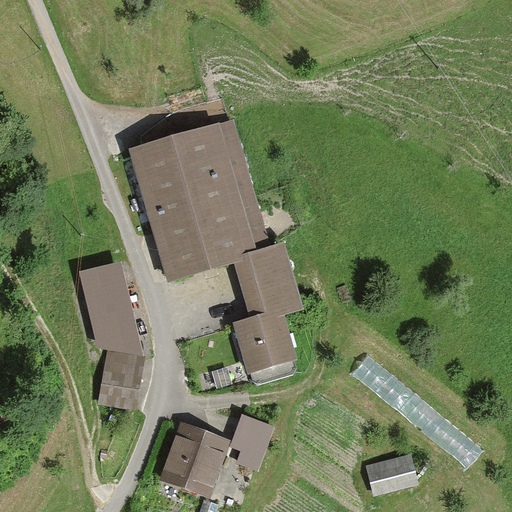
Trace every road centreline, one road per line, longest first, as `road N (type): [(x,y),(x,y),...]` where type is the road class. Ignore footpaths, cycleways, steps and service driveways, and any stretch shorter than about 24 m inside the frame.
road 1 (track): [(115,511),(151,432),(166,341),(35,0)]
road 2 (track): [(0,255),(66,377),(97,489),(111,511)]
